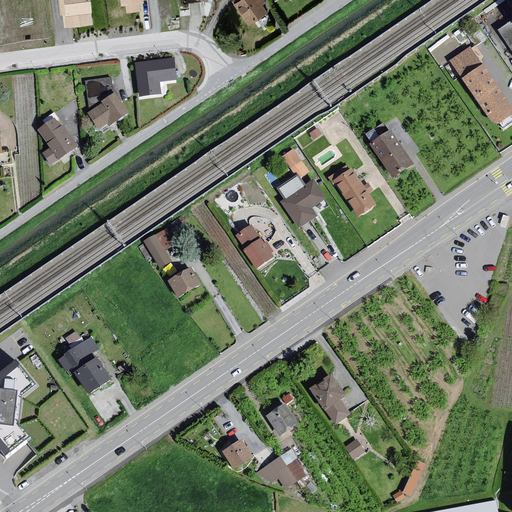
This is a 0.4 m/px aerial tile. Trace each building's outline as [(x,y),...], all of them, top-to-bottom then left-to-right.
[(89,0),(57,0),(60,17),(63,17),(64,30),(92,26),(89,0)] [(142,0),(118,0),(119,7),(123,7),(125,14),(140,12),(140,5),(143,4),(142,0)] [(239,0),(231,5),(246,27),(265,15),(262,9),(264,4),(260,0),(239,0)] [(511,15),(508,18),(511,24),(497,32),(511,54),(511,15)] [(469,50),(448,64),(491,126),(497,127),(510,117),(511,113),(469,50)] [(174,59),(136,63),(140,97),(162,95),(161,83),(177,82),(174,59)] [(117,95),(89,114),(100,130),(109,124),(111,127),(130,114),(117,95)] [(56,119),(41,130),(54,148),(45,155),(53,165),(77,148),(56,119)] [(389,132),(368,145),(390,181),(412,167),(389,132)] [(297,168),(302,175),(310,169),(294,146),(283,154),(294,170),(297,168)] [(328,180),(357,220),(376,208),(346,168),(328,180)] [(313,183),(280,205),(296,232),(315,220),(310,211),(325,200),(313,183)] [(252,228),(233,239),(242,253),(240,255),(254,273),(271,260),(252,228)] [(166,231),(143,245),(160,272),(171,266),(167,255),(177,249),(166,231)] [(191,270),(166,285),(176,302),(202,287),(191,270)] [(66,334),(72,345),(84,340),(78,328),(66,334)] [(88,398),(108,383),(95,361),(71,375),(88,398)] [(37,387),(18,363),(0,377),(0,449),(7,458),(31,439),(19,426),(22,399),(37,387)] [(330,378),(309,391),(333,428),(350,416),(341,402),(344,399),(330,378)] [(284,407),(265,419),(278,439),(296,428),(284,407)] [(357,442),(345,450),(353,462),(364,453),(357,442)] [(240,443),(221,456),(232,473),(251,462),(240,443)] [(290,452),(257,475),(271,485),(279,483),(283,491),(305,479),(290,452)] [(419,458),(402,491),(398,489),(395,496),(407,501),(426,461),(419,458)] [(496,511),(499,511),(497,497),(415,511),(496,511)]
